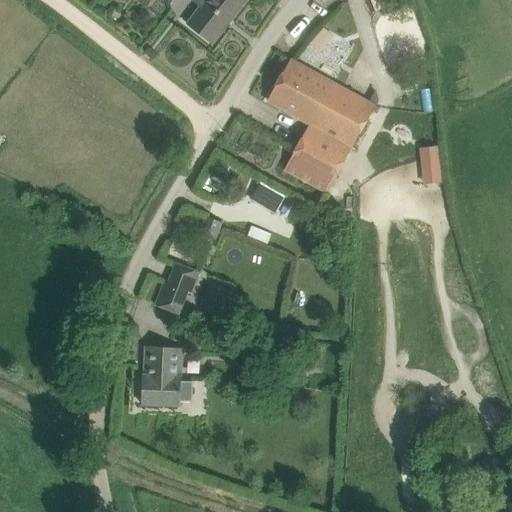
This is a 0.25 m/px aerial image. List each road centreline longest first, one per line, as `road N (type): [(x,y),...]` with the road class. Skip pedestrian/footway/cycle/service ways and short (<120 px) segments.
road 1 (unclassified): [(109,511),(96,397),(111,337),(127,289),(218,116)]
road 2 (unclassified): [(59,0),(218,116)]
road 3 (unclassified): [(218,116),(298,0)]
